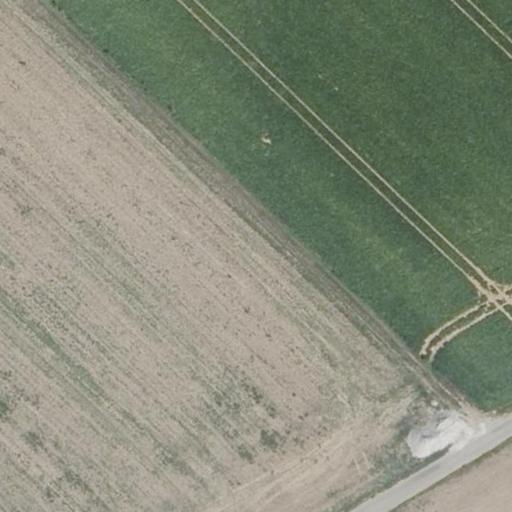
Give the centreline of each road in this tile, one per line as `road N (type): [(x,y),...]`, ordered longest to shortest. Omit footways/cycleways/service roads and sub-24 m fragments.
road 1 (track): [(498,438),(37,0)]
road 2 (unclassified): [(374,511),(511,429)]
